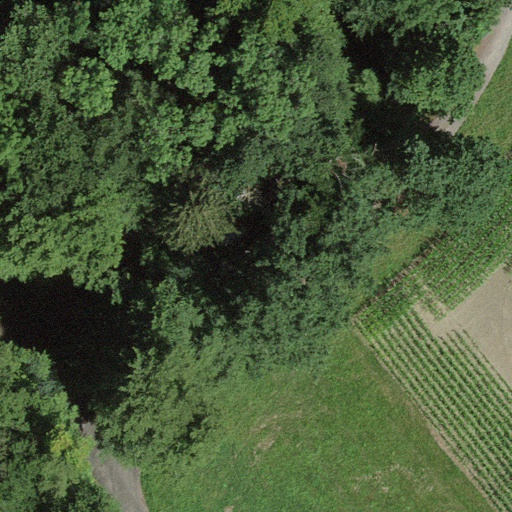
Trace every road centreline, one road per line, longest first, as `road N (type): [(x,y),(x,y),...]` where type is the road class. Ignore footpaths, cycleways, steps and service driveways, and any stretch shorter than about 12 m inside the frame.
road 1 (track): [(132,511),(88,447),(394,178),(500,21),(503,0)]
road 2 (track): [(88,447),(0,312)]
